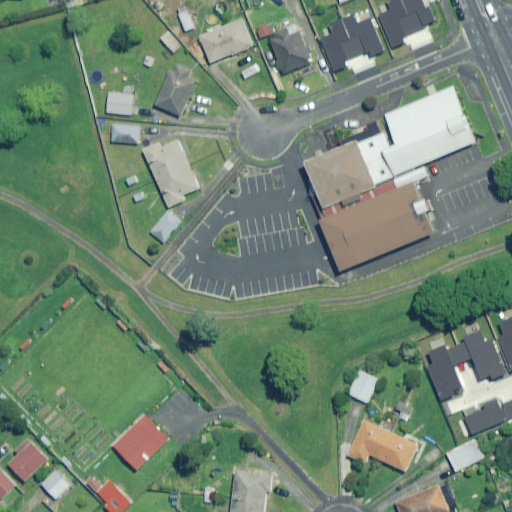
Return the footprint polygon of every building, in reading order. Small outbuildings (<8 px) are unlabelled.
[(396,0),(390,3),(393,12),(381,17),(395,50),(406,45),(404,40),(408,39),(406,35),(437,22),(431,8),(428,9),(424,0),(396,0)] [(195,28),(187,6),(177,10),(185,32),(195,28)] [(357,16),(332,26),(335,35),(323,40),(337,74),(349,69),(347,64),(350,63),(349,61),(367,53),(368,56),(372,54),(374,58),(386,53),(372,20),(360,25),(357,16)] [(249,49),(237,22),(199,37),(210,64),(249,49)] [(300,33),(297,25),(275,33),(277,38),(271,40),(284,74),(312,64),(300,33)] [(192,71),(178,65),(175,73),(170,71),(155,106),(181,117),(196,82),(188,79),(192,71)] [(456,87),(384,116),(407,173),(479,143),(456,87)] [(133,95),(109,93),(107,114),(131,116),(133,95)] [(140,127),(113,125),(111,143),(139,145),(140,127)] [(360,139),(305,162),(324,208),(379,186),(360,139)] [(199,190),(178,142),(161,150),(159,145),(144,151),(170,208),(186,201),(184,196),(199,190)] [(414,183),(323,220),(343,268),(434,231),(414,183)] [(226,199),(210,253),(221,256),(222,252),(241,257),(244,246),(261,251),(269,226),(258,222),(260,216),(245,211),(247,206),(226,199)] [(182,223),(168,212),(151,233),(164,244),(182,223)] [(312,269),(306,234),(281,239),(287,273),(312,269)] [(189,252),(184,272),(204,278),(203,282),(211,285),(218,260),(189,252)] [(485,352),(488,361),(511,352),(511,341),(504,318),(463,333),(467,345),(474,343),(478,355),(485,352)] [(349,395),(367,404),(378,381),(359,372),(349,395)] [(511,375),(499,380),(511,410),(511,375)] [(149,411),(115,445),(142,471),(176,437),(149,411)] [(366,465),(370,456),(406,473),(418,446),(365,421),(348,457),(366,465)] [(8,466),(26,483),(49,460),(27,439),(17,450),(21,453),(8,466)] [(483,460),(475,442),(447,455),(456,473),(483,460)] [(0,499),(1,501),(16,487),(0,471),(0,499)] [(56,471),(41,485),(50,494),(56,500),(70,486),(56,471)] [(273,475),(235,471),(230,511),(264,511),(267,492),(271,493),(273,475)] [(89,474),(82,481),(111,511),(119,511),(128,504),(103,479),(98,484),(89,474)] [(452,511),(455,511),(450,500),(444,502),(438,486),(396,504),(399,511),(452,511)] [(213,489),(205,488),(203,503),(211,504),(213,489)]
